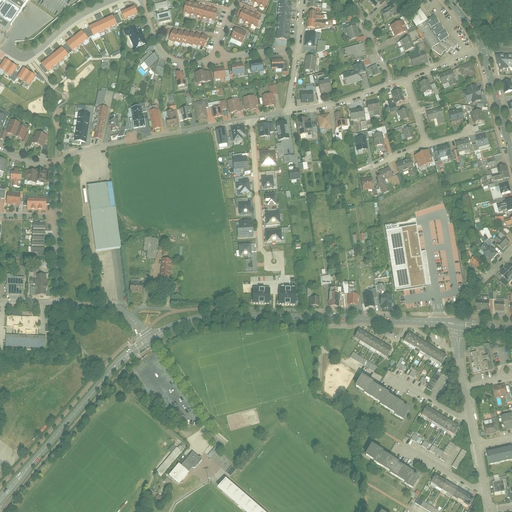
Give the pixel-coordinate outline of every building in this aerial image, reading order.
[(0,0),(0,18),(11,26),(29,1),(29,0),(0,0)] [(152,0),(155,11),(158,11),(160,16),(157,17),(159,25),(170,22),(168,13),(165,0),(152,0)] [(247,0),(266,8),(269,0),(247,0)] [(316,0),(310,0),(309,7),(322,9),(323,3),(316,3),(316,0)] [(279,2),(276,41),(288,42),(291,3),(279,2)] [(185,3),(183,14),(215,22),(217,11),(185,3)] [(396,13),(393,6),(381,13),(384,19),(396,13)] [(134,7),(121,13),(124,21),(137,15),(134,7)] [(409,16),(430,49),(441,56),(444,51),(448,53),(451,48),(454,50),(457,44),(448,38),(434,17),(427,21),(420,9),(409,16)] [(242,10),(238,20),(256,28),(260,18),(242,10)] [(316,13),(309,13),(307,29),(315,30),(315,28),(325,29),(326,22),(315,21),(316,13)] [(113,14),(89,25),(93,35),(117,24),(113,14)] [(0,19),(0,28),(6,33),(11,27),(0,19)] [(404,32),(400,23),(390,27),(394,36),(404,32)] [(358,39),(355,27),(347,29),(350,41),(358,39)] [(234,29),(230,39),(242,44),(246,34),(234,29)] [(81,30),(66,43),(73,52),(89,39),(81,30)] [(173,30),(168,42),(174,44),(175,42),(180,45),(180,43),(186,46),(186,45),(191,47),(192,46),(197,48),(198,47),(204,49),(209,38),(202,35),(201,37),(196,34),(195,36),(190,34),(190,35),(184,33),(184,34),(179,31),(178,33),(173,30)] [(141,33),(128,38),(130,43),(133,50),(146,45),(141,33)] [(316,33),(306,33),(305,47),(314,48),(315,40),(316,33)] [(415,48),(411,38),(402,42),(406,51),(415,48)] [(318,41),(317,58),(323,58),(324,56),(326,56),(326,50),(329,50),(329,46),(325,46),(325,41),(318,41)] [(362,43),(342,50),(345,59),(354,56),(355,60),(364,58),(362,53),(365,52),(362,43)] [(50,49),(44,53),(48,58),(54,54),(50,49)] [(62,50),(42,66),(48,74),(68,58),(62,50)] [(427,62),(424,52),(409,57),(413,67),(427,62)] [(157,61),(150,53),(141,61),(148,69),(157,61)] [(511,56),(495,56),(499,65),(496,66),(499,72),(508,69),(508,67),(511,67),(511,56)] [(314,58),(306,57),(305,71),(312,72),(314,58)] [(284,70),(283,59),(271,60),(271,70),(284,70)] [(263,72),(262,61),(250,63),(251,73),(263,72)] [(5,62),(0,68),(0,71),(4,75),(11,66),(5,62)] [(476,74),(471,63),(458,68),(462,77),(467,75),(469,78),(476,74)] [(353,72),(342,75),(345,85),(352,83),(353,85),(361,82),(359,75),(366,73),(363,64),(351,68),(353,72)] [(244,75),(243,65),(231,66),(232,76),(244,75)] [(380,74),(376,65),(368,69),(372,77),(380,74)] [(16,69),(11,66),(4,75),(10,79),(16,69)] [(225,79),(223,68),(213,70),(215,81),(225,79)] [(23,70),(17,80),(23,84),(29,75),(23,70)] [(206,71),(195,73),(197,85),(208,83),(206,71)] [(456,85),(451,72),(439,76),(442,85),(448,83),(450,88),(456,85)] [(185,86),(183,74),(175,75),(177,88),(185,86)] [(35,79),(29,75),(23,84),(29,88),(35,79)] [(328,81),(318,83),(321,95),(331,93),(328,81)] [(427,81),(419,84),(423,95),(431,92),(427,81)] [(510,81),(502,83),(506,95),(511,92),(511,85),(510,81)] [(277,96),(275,85),(268,86),(270,95),(262,96),(264,108),(275,106),(273,97),(277,96)] [(481,101),(475,86),(466,90),(467,93),(464,94),(467,103),(471,102),(472,105),(481,101)] [(404,102),(400,92),(392,95),(396,104),(404,102)] [(313,94),(301,96),(302,104),(314,102),(313,94)] [(252,97),(243,99),(245,111),(254,110),(252,97)] [(236,100),(227,102),(230,114),(238,112),(236,100)] [(194,104),(197,122),(209,119),(205,102),(194,104)] [(221,107),(211,108),(213,119),(223,117),(221,109),(225,109),(224,102),(220,103),(221,107)] [(379,110),(378,102),(367,103),(368,112),(379,110)] [(137,108),(131,109),(134,129),(146,127),(143,112),(147,112),(145,104),(136,105),(137,108)] [(98,119),(95,129),(96,129),(93,140),(101,142),(104,130),(106,121),(104,121),(107,109),(99,107),(96,119),(98,119)] [(189,108),(180,110),(183,121),(192,119),(189,108)] [(441,109),(426,113),(428,121),(436,119),(438,126),(445,124),(441,109)] [(364,119),(362,110),(350,112),(352,121),(364,119)] [(405,110),(398,113),(401,122),(409,120),(405,110)] [(464,119),(461,110),(450,114),(452,122),(464,119)] [(149,112),(153,130),(161,129),(157,111),(149,112)] [(168,120),(165,121),(167,128),(177,126),(176,118),(174,119),(172,111),(166,113),(168,120)] [(89,115),(78,113),(75,141),(85,143),(89,115)] [(341,114),(335,114),(337,129),(344,128),(344,121),(342,121),(341,114)] [(485,124),(482,114),(474,116),(477,126),(485,124)] [(119,129),(117,120),(116,120),(115,115),(110,116),(111,121),(110,122),(111,131),(119,129)] [(330,115),(317,117),(319,127),(319,129),(325,128),(325,131),(332,129),(330,115)] [(306,119),(296,121),(299,136),(308,134),(306,119)] [(23,142),(28,130),(19,126),(20,125),(10,120),(4,134),(23,142)] [(289,138),(286,121),(276,123),(279,140),(289,138)] [(367,127),(371,127),(370,121),(360,122),(361,130),(367,130),(367,127)] [(273,124),(258,125),(259,137),(271,137),(271,133),(274,133),(273,124)] [(244,125),(231,128),(234,142),(243,140),(243,137),(246,137),(244,125)] [(226,129),(216,130),(219,145),(229,144),(226,129)] [(413,139),(410,129),(403,132),(406,141),(413,139)] [(41,149),(46,137),(36,133),(31,145),(41,149)] [(489,145),(486,134),(475,137),(479,148),(489,145)] [(366,135),(355,137),(357,151),(368,149),(366,135)] [(381,135),(373,137),(374,148),(382,147),(381,135)] [(471,150),(468,140),(456,143),(458,153),(471,150)] [(452,155),(449,146),(438,149),(440,158),(452,155)] [(432,163),(427,151),(415,156),(420,168),(432,163)] [(275,152),(260,153),(261,167),(276,166),(275,152)] [(494,158),(482,162),(483,166),(488,164),(488,167),(496,165),(495,161),(503,159),(502,154),(494,156),(494,158)] [(248,169),(247,158),(233,159),(234,174),(242,174),(242,170),(248,169)] [(416,175),(410,159),(398,164),(402,174),(408,171),(410,177),(416,175)] [(507,179),(504,167),(494,170),(495,174),(488,176),(490,184),(507,179)] [(393,177),(389,169),(379,173),(381,178),(376,180),(383,194),(389,191),(385,181),(393,177)] [(42,171),(29,170),(28,183),(42,183),(42,171)] [(299,171),(289,172),(290,181),(300,179),(299,171)] [(266,178),(262,179),(263,190),(274,189),(273,179),(275,179),(275,172),(266,173),(266,178)] [(21,182),(21,174),(11,174),(10,182),(21,182)] [(250,194),(249,181),(244,182),(244,177),(234,178),(234,183),(239,183),(240,185),(237,186),(238,197),(243,196),(242,195),(250,194)] [(373,178),(361,180),(362,191),(375,189),(373,178)] [(499,186),(502,196),(511,193),(509,183),(499,186)] [(108,184),(87,187),(96,251),(119,248),(114,208),(111,209),(108,184)] [(6,204),(19,206),(20,196),(8,194),(6,204)] [(276,206),(276,195),(267,196),(267,198),(265,198),(265,203),(267,203),(267,207),(276,206)] [(248,204),(248,199),(235,200),(235,206),(239,205),(240,217),(252,216),(251,203),(248,204)] [(45,211),(45,201),(27,200),(27,211),(45,211)] [(511,211),(511,200),(497,204),(498,209),(507,206),(508,212),(511,211)] [(281,225),(280,213),(266,214),(267,226),(281,225)] [(253,239),(252,221),(240,222),(240,228),(238,228),(238,240),(253,239)] [(44,224),(32,223),(31,253),(43,253),(44,224)] [(416,226),(398,229),(397,224),(385,225),(394,290),(430,285),(425,252),(420,252),(416,226)] [(281,231),(266,232),(267,244),(282,243),(281,231)] [(497,245),(502,250),(509,242),(504,238),(502,240),(497,236),(494,239),(499,243),(497,245)] [(158,239),(146,237),(144,248),(148,249),(147,256),(156,257),(158,239)] [(252,257),(251,245),(239,246),(240,258),(252,257)] [(480,249),(493,261),(498,254),(490,247),(489,249),(484,245),(480,249)] [(472,261),(479,268),(484,264),(476,256),(472,261)] [(171,260),(161,259),(160,276),(169,277),(171,260)] [(511,275),(511,268),(508,265),(500,274),(504,278),(507,281),(511,275)] [(332,275),(320,276),(321,284),(333,284),(332,275)] [(511,279),(511,275),(507,281),(504,278),(500,282),(506,287),(511,279)] [(7,277),(6,295),(23,296),(24,277),(7,277)] [(131,284),(131,293),(142,293),(142,284),(131,284)] [(271,305),(272,287),(253,286),(252,304),(271,305)] [(297,305),(298,286),(278,286),(278,305),(297,305)] [(329,288),(329,306),(339,306),(339,288),(329,288)] [(348,294),(348,305),(356,305),(356,294),(348,294)] [(381,294),(380,308),(391,308),(392,295),(381,294)] [(374,297),(365,296),(365,305),(374,306),(374,297)] [(489,310),(489,301),(476,301),(476,310),(489,310)] [(359,330),(354,338),(387,358),(392,350),(359,330)] [(408,334),(403,342),(441,365),(446,357),(408,334)] [(5,350),(44,351),(44,338),(5,337),(5,350)] [(488,345),(468,349),(474,375),(494,370),(488,345)] [(350,358),(374,372),(377,367),(353,353),(350,358)] [(403,372),(406,367),(404,366),(405,363),(402,362),(404,359),(401,358),(395,368),(403,372)] [(408,376),(414,379),(417,374),(412,371),(408,376)] [(436,371),(427,389),(432,392),(441,373),(436,371)] [(373,382),(360,375),(354,386),(363,391),(362,392),(378,401),(378,403),(393,411),(391,413),(404,420),(410,410),(404,406),(405,404),(389,395),(390,393),(372,383),(373,382)] [(419,382),(424,385),(428,380),(423,377),(419,382)] [(505,384),(492,388),(495,399),(505,396),(507,404),(511,402),(511,399),(510,393),(507,394),(505,384)] [(426,408),(421,416),(454,435),(459,427),(426,408)] [(503,424),(505,431),(511,428),(511,416),(511,413),(502,416),(504,423),(503,424)] [(493,423),(483,426),(486,436),(498,432),(496,424),(499,424),(497,417),(492,419),(493,423)] [(419,444),(422,439),(414,434),(410,439),(419,444)] [(421,446),(429,451),(432,445),(424,441),(421,446)] [(450,442),(440,459),(445,462),(447,458),(455,445),(450,442)] [(382,450),(369,443),(363,453),(372,459),(371,460),(387,469),(386,471),(401,479),(400,481),(413,488),(419,477),(413,474),(414,472),(397,463),(398,461),(381,451),(382,450)] [(172,454),(156,474),(161,478),(182,453),(177,449),(173,446),(169,451),(172,454)] [(511,446),(486,452),(489,465),(511,459),(511,446)] [(462,449),(452,466),(457,469),(467,452),(462,449)] [(178,464),(168,476),(178,484),(192,468),(194,470),(202,460),(200,458),(198,459),(192,453),(180,466),(178,464)] [(231,466),(226,473),(230,476),(236,470),(231,466)] [(433,472),(428,482),(466,505),(472,495),(433,472)] [(499,481),(492,482),(494,493),(506,491),(504,480),(506,480),(506,476),(499,478),(499,481)] [(264,511),(225,478),(217,488),(245,511),(264,511)] [(440,511),(417,499),(415,504),(428,511),(465,511),(464,511),(440,511)]
